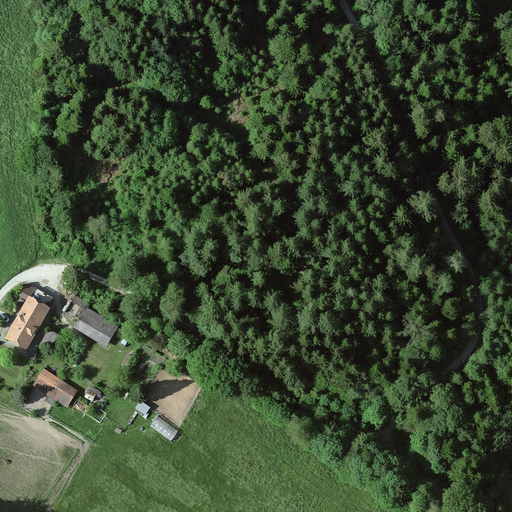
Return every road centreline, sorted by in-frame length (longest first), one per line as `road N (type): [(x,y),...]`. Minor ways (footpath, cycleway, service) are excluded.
road 1 (track): [(483,511),(399,461),(386,438),(270,398),(201,336),(87,272),(29,273),(0,295)]
road 2 (track): [(386,438),(403,404),(470,346),(479,298),(341,0)]
